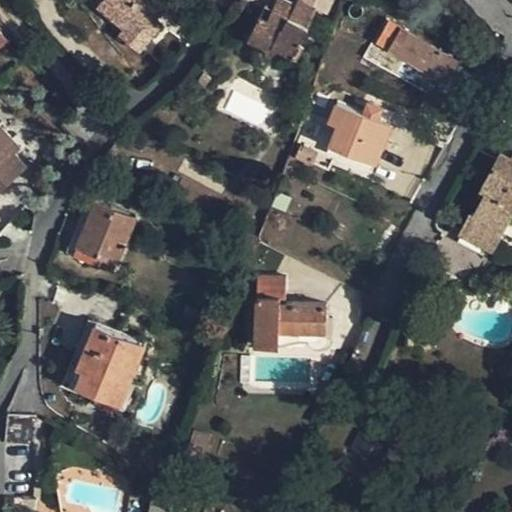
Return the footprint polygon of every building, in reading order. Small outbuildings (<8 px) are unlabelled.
[(161,21),(156,16),(146,8),(153,0),(101,0),(98,5),(124,27),(121,32),(139,47),(161,21)] [(164,7),(155,0),(153,0),(146,8),(156,16),(164,7)] [(287,0),(275,0),(273,7),(268,16),(261,13),(250,36),(274,47),(276,43),(294,52),(316,6),(304,0),(296,0),(295,4),(287,0)] [(338,13),(342,1),(340,0),(319,0),(319,3),(338,13)] [(266,4),(261,13),(268,16),(273,7),(266,4)] [(391,23),(383,38),(393,44),(391,47),(446,78),(456,60),(391,23)] [(329,120),(338,124),(331,141),(376,159),(390,122),(337,101),(329,120)] [(0,186),(25,164),(14,152),(6,144),(12,139),(0,125),(0,186)] [(19,147),(12,139),(6,144),(14,152),(19,147)] [(308,161),(313,150),(301,144),(296,155),(308,161)] [(511,154),(501,150),(481,187),(487,189),(482,198),(465,232),(492,246),(511,207),(511,154)] [(66,249),(73,252),(95,200),(88,197),(66,249)] [(136,216),(95,200),(73,252),(102,264),(106,256),(118,261),(136,216)] [(486,258),(492,246),(465,232),(459,243),(486,258)] [(223,252),(208,245),(201,257),(216,265),(223,252)] [(114,269),(118,261),(106,256),(102,264),(114,269)] [(281,294),(285,294),(286,274),(257,273),(258,294),(281,294)] [(442,274),(439,279),(450,284),(453,278),(442,273),(442,274)] [(417,307),(432,314),(440,300),(426,292),(417,307)] [(432,314),(417,307),(412,316),(408,342),(427,345),(431,317),(432,314)] [(64,375),(78,381),(84,366),(78,363),(95,321),(87,318),(64,375)] [(146,342),(95,321),(78,363),(84,366),(78,381),(123,399),(146,342)] [(321,348),(325,347),(327,346),(330,344),(332,340),(332,329),(325,329),(278,328),(278,344),(303,340),(305,341),(310,345),(316,348),(321,348)] [(36,413),(9,411),(7,441),(34,443),(36,413)] [(194,429),(187,448),(204,454),(210,435),(194,429)] [(204,454),(187,448),(185,447),(179,465),(199,472),(205,455),(204,454)] [(168,451),(160,448),(155,462),(163,466),(168,451)] [(152,501),(149,511),(167,511),(168,506),(152,501)] [(182,506),(181,511),(192,511),(194,511),(193,508),(190,505),(186,503),(182,506)]
